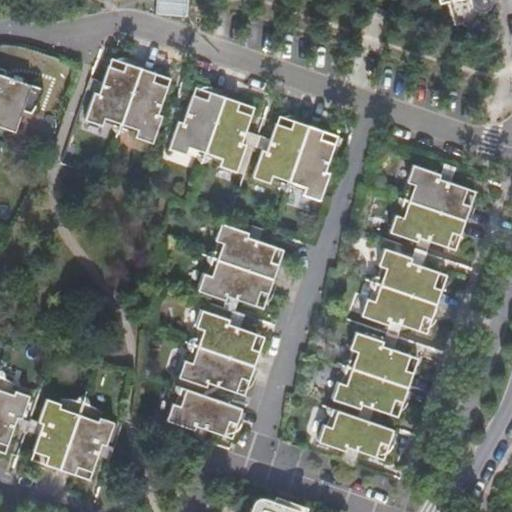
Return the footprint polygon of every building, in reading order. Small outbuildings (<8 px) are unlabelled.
[(496,3),(497,0),(474,0),(476,5),(480,9),(485,9),(489,9),(494,6),(496,3)] [(107,117),(128,125),(147,69),(117,59),(109,84),(105,95),(100,93),(92,116),(104,120),(106,120),(107,117)] [(0,124),(20,132),(28,111),(37,114),(41,108),(48,91),(9,76),(11,72),(0,67),(0,124)] [(147,69),(128,125),(149,132),(148,135),(149,135),(161,139),(169,117),(164,115),(168,104),(176,80),(147,69)] [(92,91),(100,93),(105,95),(109,84),(96,80),(92,91)] [(190,146),(211,153),(230,98),(200,88),(192,112),(188,123),(183,121),(175,144),(188,148),(189,149),(190,146)] [(230,98),(211,153),(232,160),(231,163),(232,163),(245,168),(253,145),(247,143),(251,132),(259,108),(230,98)] [(169,117),(183,121),(188,123),(192,112),(168,104),(164,115),(169,117)] [(275,174),(296,181),(315,126),(285,116),(277,141),(273,152),(268,150),(260,173),(272,177),(274,177),(275,174)] [(315,126),(296,181),(317,188),(316,192),(317,192),(329,196),(337,174),(332,172),(336,162),(344,136),(315,126)] [(253,145),(268,150),(273,152),(277,141),(251,132),(247,143),(253,145)] [(348,166),(336,162),(332,172),(337,174),(344,176),(348,166)] [(424,183),(416,203),(471,222),(481,193),(446,181),(448,175),(425,168),(421,180),(420,182),(424,183)] [(471,222),(416,203),(409,224),(406,223),(406,225),(401,237),(424,245),(426,239),(440,244),(461,252),(471,222)] [(233,245),(226,266),(281,285),(292,255),(267,247),(256,243),(258,238),(235,230),(231,242),(231,244),(233,245)] [(259,233),(258,238),(256,243),(267,247),(270,237),(259,233)] [(205,268),(214,270),(221,240),(213,237),(205,268)] [(424,245),(420,260),(418,266),(431,270),(440,244),(426,239),(424,245)] [(396,268),(389,288),(444,307),(454,278),(431,270),(418,266),(420,260),(398,253),(394,265),(393,267),(396,268)] [(281,285),(226,266),(219,287),(216,286),(216,287),(212,300),(234,307),(236,302),(247,306),(271,314),(281,285)] [(444,307),(389,288),(382,309),(379,308),(378,310),(374,322),(397,330),(398,324),(410,328),(434,337),(444,307)] [(243,318),(247,306),(236,302),(234,307),(232,314),(243,318)] [(216,332),(209,353),(264,372),(274,342),(250,334),(239,330),(241,325),(218,317),(214,329),(213,331),(216,332)] [(243,318),(241,325),(239,330),(250,334),(254,322),(243,318)] [(397,330),(391,343),(389,349),(402,353),(410,328),(398,324),(397,330)] [(367,351),(360,372),(415,390),(425,361),(402,353),(389,349),(391,343),(369,336),(364,348),(364,350),(367,351)] [(264,372),(209,353),(202,374),(199,373),(198,374),(194,387),(217,394),(219,389),(230,393),(254,401),(264,372)] [(0,450),(11,455),(19,431),(23,419),(28,421),(36,398),(24,394),(25,390),(14,381),(12,380),(12,379),(12,378),(12,377),(12,376),(12,375),(11,375),(11,374),(10,374),(10,373),(9,373),(9,372),(8,372),(8,371),(7,371),(0,390),(0,450)] [(415,390),(360,372),(353,392),(350,391),(349,393),(345,405),(367,413),(369,407),(381,411),(405,420),(415,390)] [(226,404),(230,393),(219,389),(217,394),(215,400),(226,404)] [(226,404),(215,400),(196,393),(189,414),(186,413),(186,415),(181,427),(204,435),(206,429),(216,433),(241,441),(251,412),(226,404)] [(49,402),(41,425),(47,427),(42,439),(35,462),(64,472),(89,399),(88,399),(87,399),(86,399),(86,398),(85,399),(84,399),(83,399),(82,399),(82,400),(81,400),(81,401),(80,401),(80,402),(79,402),(79,403),(65,402),(63,402),(61,407),(49,402)] [(106,447),(111,449),(112,444),(118,428),(118,426),(106,422),(108,418),(97,409),(95,408),(95,407),(95,406),(95,405),(94,405),(94,404),(94,403),(94,402),(93,402),(93,401),(92,401),(92,400),(91,400),(90,400),(90,399),(89,399),(64,472),(93,483),(101,459),(106,447)] [(367,413),(365,420),(376,424),(381,411),(369,407),(367,413)] [(376,424),(365,420),(345,414),(338,434),(335,433),(334,435),(330,447),(352,455),(354,450),(366,454),(390,462),(400,432),(376,424)] [(41,425),(28,421),(23,419),(19,431),(42,439),(47,427),(41,425)] [(118,428),(112,444),(117,446),(122,429),(118,428)] [(201,442),(212,446),(216,433),(206,429),(204,435),(201,442)] [(115,464),(119,452),(111,449),(106,447),(101,459),(115,464)] [(361,466),(366,454),(354,450),(352,455),(350,462),(361,466)] [(262,498),(257,511),(303,511),(281,504),(262,498)] [(284,498),(281,504),(303,511),(313,511),(314,509),(284,498)]
